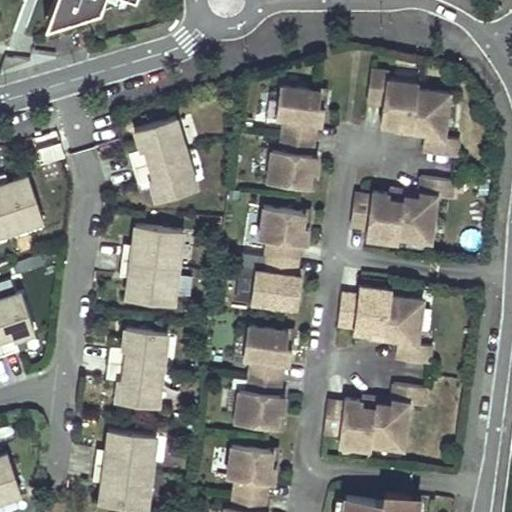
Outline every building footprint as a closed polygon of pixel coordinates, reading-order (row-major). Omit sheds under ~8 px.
[(53,0),(46,19),(103,0),(53,0)] [(388,70),(371,68),(367,99),(383,102),(381,123),(398,125),(398,119),(413,121),(412,126),(427,128),(425,150),(457,153),(459,136),(444,134),(449,89),(417,85),(418,80),(387,77),(388,70)] [(280,83),(275,115),(284,116),(282,132),(314,136),(316,121),(321,121),(324,104),(318,103),(320,88),(280,83)] [(186,150),(176,115),(134,128),(140,147),(129,151),(134,167),(186,150)] [(398,125),(397,130),(412,132),(412,126),(413,121),(398,119),(398,125)] [(280,148),(271,147),(267,179),(307,184),(309,169),(315,170),(317,153),(312,152),(314,136),(282,132),(280,148)] [(40,162),(64,154),(60,142),(36,149),(40,162)] [(197,185),(186,150),(134,167),(139,182),(150,178),(156,198),(197,185)] [(0,207),(7,228),(42,217),(28,176),(9,183),(5,171),(0,172),(0,207)] [(417,194),(402,192),(401,197),(386,195),(387,190),(370,188),(369,192),(355,190),(351,222),(367,225),(365,234),(396,238),(397,233),(428,237),(434,192),(449,194),(451,177),(419,173),(417,194)] [(387,190),(386,195),(401,197),(402,192),(402,187),(388,185),(387,190)] [(264,204),(259,235),(268,237),(266,252),(298,257),(300,241),(305,242),(307,224),(302,224),(304,209),(264,204)] [(178,263),(183,228),(135,222),(132,242),(121,241),(119,257),(178,263)] [(263,268),(255,267),(251,299),(291,304),(293,290),(299,290),(301,274),(295,273),(298,257),(266,252),(263,268)] [(173,301),(178,263),(119,257),(116,273),(128,275),(126,295),(173,301)] [(384,327),(383,332),(398,334),(396,355),(428,360),(430,343),(415,340),(421,296),(389,291),(390,286),(359,282),(358,292),(342,290),(338,322),(352,324),(352,328),(369,330),(370,325),(384,327)] [(34,330),(21,289),(0,295),(0,343),(3,353),(19,348),(15,336),(34,330)] [(248,323),(243,354),(252,356),(249,372),(282,376),(284,361),(289,361),(291,344),(286,343),(288,328),(248,323)] [(167,366),(172,331),(124,325),(122,345),(110,344),(108,360),(167,366)] [(384,327),(370,325),(369,330),(368,336),(383,338),(383,332),(384,327)] [(163,404),(167,366),(108,360),(106,376),(117,378),(115,398),(163,404)] [(247,388),(239,387),(235,419),(275,424),(277,409),(283,410),(285,393),(279,392),(282,376),(249,372),(247,388)] [(390,402),(375,400),(374,405),(359,403),(360,398),(343,396),(342,400),(328,398),(324,430),(340,432),(338,442),(369,446),(370,441),(402,445),(407,400),(422,402),(424,385),(392,381),(390,402)] [(360,398),(359,403),(374,405),(375,400),(375,395),(361,393),(360,398)] [(151,468),(156,433),(108,427),(106,447),(94,445),(92,461),(151,468)] [(231,441),(227,473),(236,475),(233,491),(265,495),(268,479),(273,480),(275,463),(270,462),(272,447),(231,441)] [(0,498),(21,492),(7,451),(0,453),(0,498)] [(147,506),(151,468),(92,461),(90,478),(101,479),(99,499),(147,506)] [(409,511),(412,493),(385,490),(383,499),(346,494),(343,511),(409,511)] [(231,506),(223,506),(221,511),(268,511),(269,511),(263,511),(265,495),(233,491),(231,506)] [(414,511),(417,494),(412,493),(409,511),(414,511)]
